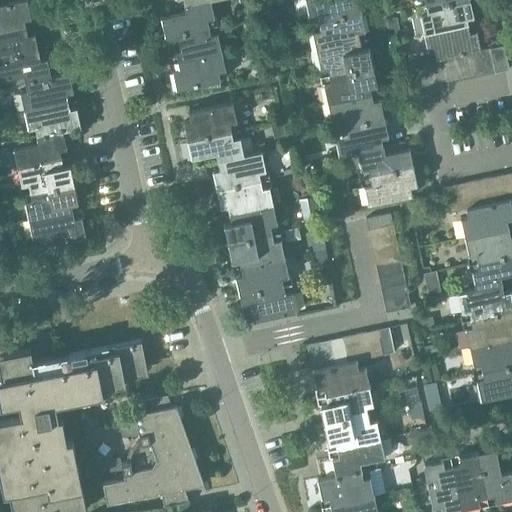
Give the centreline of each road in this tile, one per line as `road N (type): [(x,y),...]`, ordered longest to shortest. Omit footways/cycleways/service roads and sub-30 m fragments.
road 1 (residential): [(277,511),(222,343),(147,261)]
road 2 (residential): [(147,261),(92,0)]
road 3 (residential): [(511,93),(438,111),(443,158),(511,143)]
road 4 (residential): [(0,294),(147,261)]
